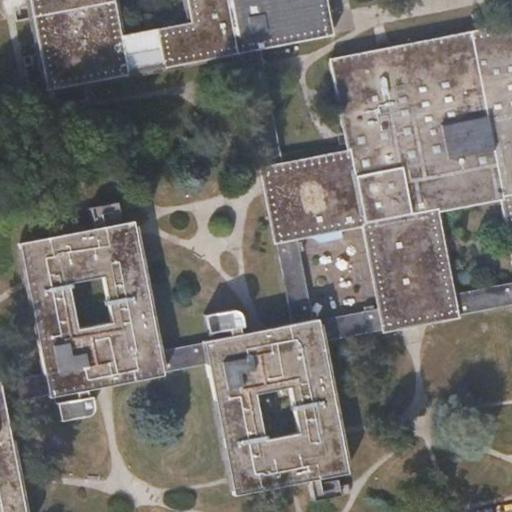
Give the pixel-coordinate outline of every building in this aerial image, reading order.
[(336,32),(328,0),(27,0),(48,94),(251,51),(336,32)] [(511,245),(511,20),(329,62),(345,129),(251,151),(268,230),(362,209),(387,314),(460,298),(436,194),(490,181),(506,247),(511,245)] [(17,227),(53,381),(68,378),(95,371),(163,356),(128,202),(17,227)] [(202,326),(237,478),(308,462),(335,455),(350,452),(316,300),(202,326)] [(0,511),(30,511),(0,370),(0,369),(0,511)] [(99,391),(95,371),(68,378),(73,397),(99,391)] [(340,478),(335,455),(308,462),(313,484),(340,478)]
